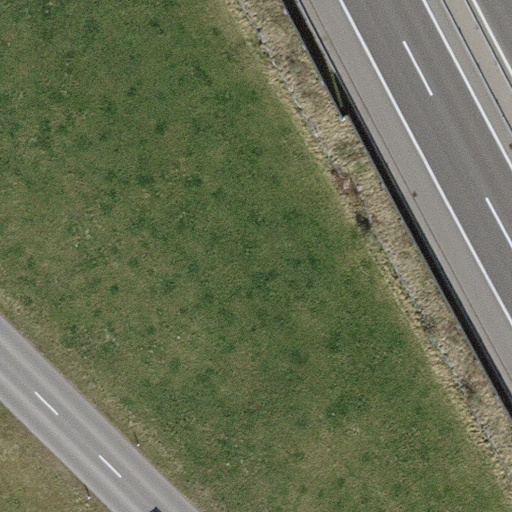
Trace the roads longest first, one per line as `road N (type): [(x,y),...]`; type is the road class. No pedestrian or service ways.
road 1 (motorway): [(383,0),(511,245)]
road 2 (tertiary): [(156,511),(0,357)]
